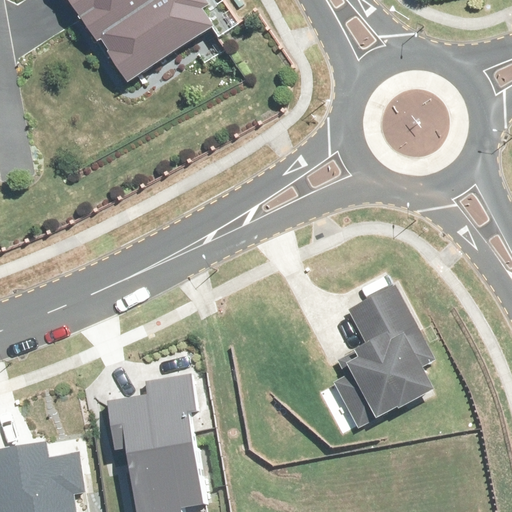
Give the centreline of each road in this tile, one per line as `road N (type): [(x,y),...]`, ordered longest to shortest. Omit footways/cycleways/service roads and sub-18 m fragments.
road 1 (tertiary): [(0,339),(220,244),(347,149)]
road 2 (tertiary): [(454,178),(436,188),(393,190),(358,167),(347,149)]
road 3 (tertiary): [(370,65),(430,54),(465,76),(476,94)]
road 4 (residential): [(23,168),(0,48)]
